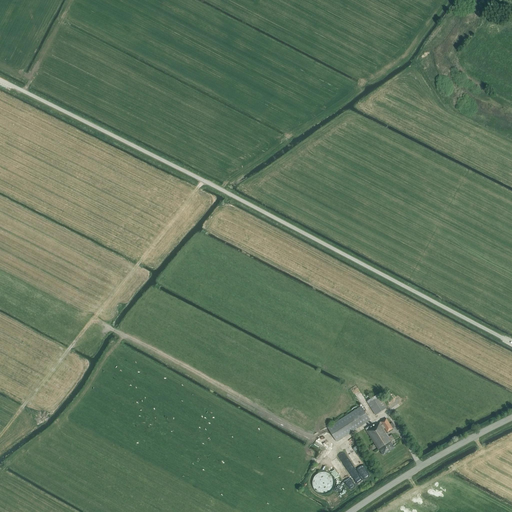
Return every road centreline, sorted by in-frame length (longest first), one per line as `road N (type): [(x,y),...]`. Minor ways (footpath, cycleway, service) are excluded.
road 1 (unclassified): [(511,343),(0,79)]
road 2 (secondary): [(353,511),(511,417)]
